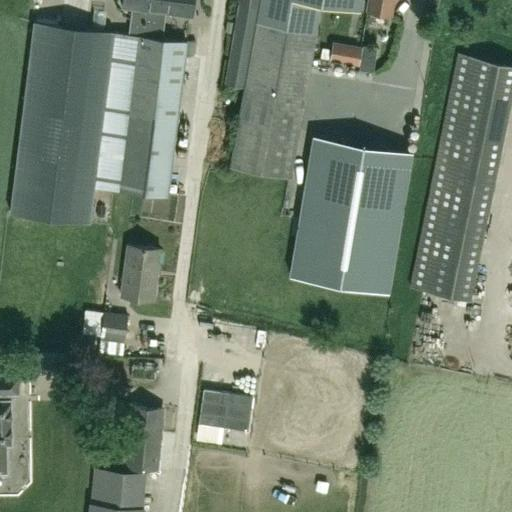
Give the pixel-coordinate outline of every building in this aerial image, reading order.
[(127,32),(33,21),(9,211),(88,221),(93,186),(166,195),(184,56),(193,54),(195,41),(161,37),(164,12),(191,15),(192,0),(121,0),(121,6),(131,7),(127,32)] [(238,0),(238,4),(224,82),(244,86),(229,165),(289,176),(320,0),(238,0)] [(368,0),(367,9),(389,13),(391,0),(368,0)] [(328,60),(358,65),(361,45),(331,40),(328,60)] [(509,98),(511,98),(511,62),(457,51),(409,286),(468,298),(509,98)] [(312,134),(288,274),(388,290),(411,151),(312,134)] [(120,294),(152,299),(159,248),(126,243),(120,294)] [(103,311),(100,335),(97,351),(121,354),(127,314),(103,311)] [(0,470),(5,471),(5,443),(10,442),(10,399),(6,399),(6,392),(18,392),(18,374),(0,373),(0,470)] [(156,467),(161,408),(130,405),(125,464),(156,467)] [(139,511),(140,508),(143,470),(96,466),(92,504),(91,511),(139,511)]
